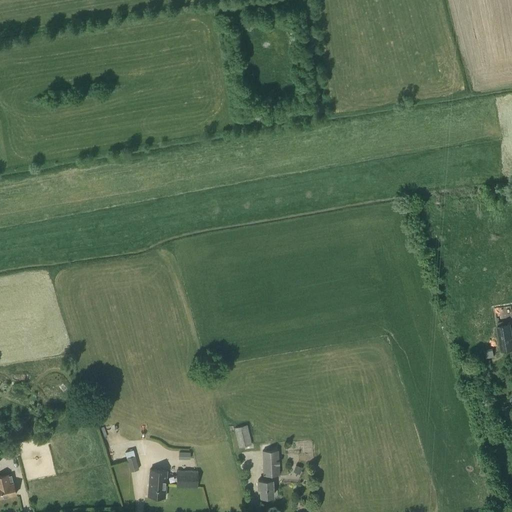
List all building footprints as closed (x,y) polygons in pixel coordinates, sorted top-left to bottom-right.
[(508,324),(496,326),(500,351),(511,349),(508,324)] [(246,425),(234,428),(239,448),(251,444),(246,425)] [(263,479),(258,480),(258,488),(260,488),(261,496),(272,496),(272,479),(271,479),(271,475),(279,474),(278,450),(262,451),(263,479)] [(134,456),(126,458),(130,471),(138,469),(134,456)] [(125,461),(118,463),(122,479),(129,477),(125,461)] [(297,465),(294,472),(300,474),(303,467),(297,465)] [(150,469),(147,495),(164,497),(167,471),(150,469)] [(177,470),(176,487),(197,487),(197,471),(177,470)] [(8,474),(0,475),(0,497),(15,494),(11,475),(8,476),(8,474)]
